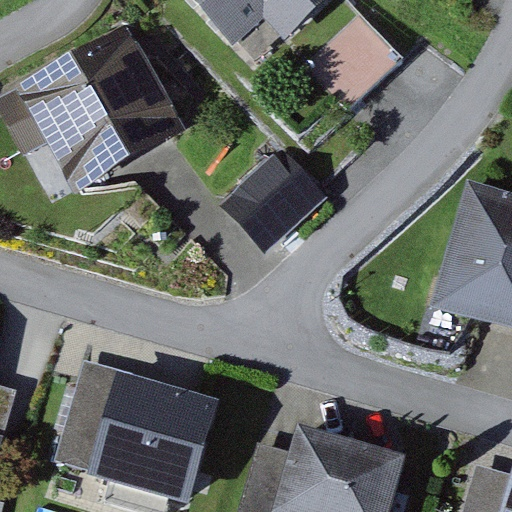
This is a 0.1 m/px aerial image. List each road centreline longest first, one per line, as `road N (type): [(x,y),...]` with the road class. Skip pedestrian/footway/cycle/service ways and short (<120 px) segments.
road 1 (residential): [(511,53),(444,157),(341,244),(252,357)]
road 2 (residential): [(252,357),(511,435)]
road 3 (residential): [(0,281),(252,357)]
